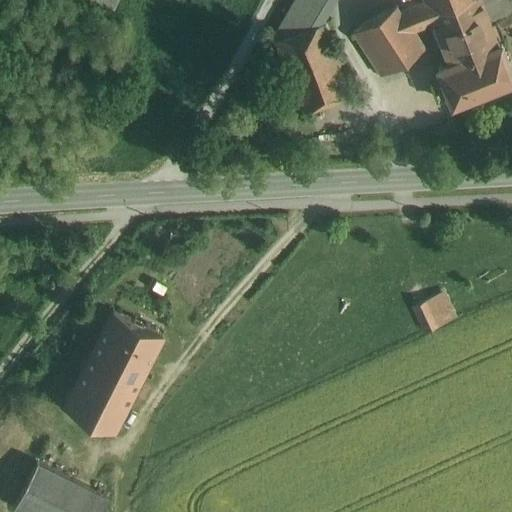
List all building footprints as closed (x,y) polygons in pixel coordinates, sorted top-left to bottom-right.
[(326,0),(296,0),(275,36),(276,38),(325,19),(319,4),(326,0)] [(396,2),(353,29),(379,71),(381,73),(425,47),(413,29),(434,19),(426,0),(421,0),(400,8),(396,2)] [(450,59),(497,40),(490,20),(481,0),(426,0),(434,19),(450,59)] [(481,0),(490,20),(511,11),(511,6),(509,0),(481,0)] [(325,19),(276,38),(302,109),(353,89),(325,19)] [(450,59),(437,63),(452,103),(511,80),(511,65),(502,39),(497,40),(450,59)] [(447,290),(413,305),(426,335),(454,323),(454,322),(460,320),(447,290)] [(163,333),(114,308),(100,336),(148,361),(163,333)] [(148,361),(100,336),(67,402),(115,426),(148,361)] [(100,511),(109,495),(38,459),(15,503),(31,511),(100,511)]
